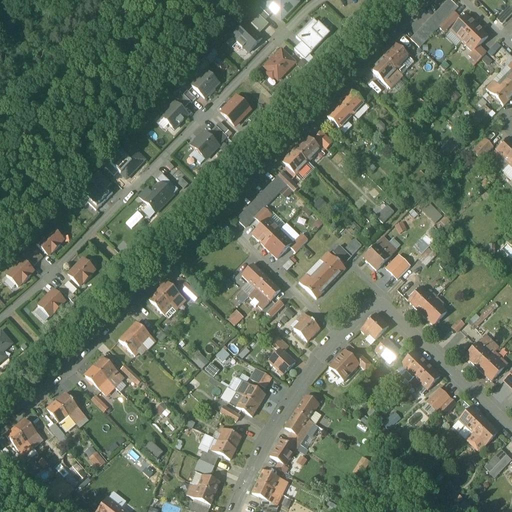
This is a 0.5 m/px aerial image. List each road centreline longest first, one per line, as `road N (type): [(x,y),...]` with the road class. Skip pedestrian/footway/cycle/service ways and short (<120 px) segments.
road 1 (residential): [(0,319),(315,0)]
road 2 (residential): [(216,216),(425,0)]
road 3 (residential): [(0,422),(63,371),(216,216)]
road 4 (residential): [(340,338),(375,303),(511,433)]
road 5 (residential): [(340,338),(275,418),(236,511)]
road 6 (residential): [(216,216),(340,338)]
